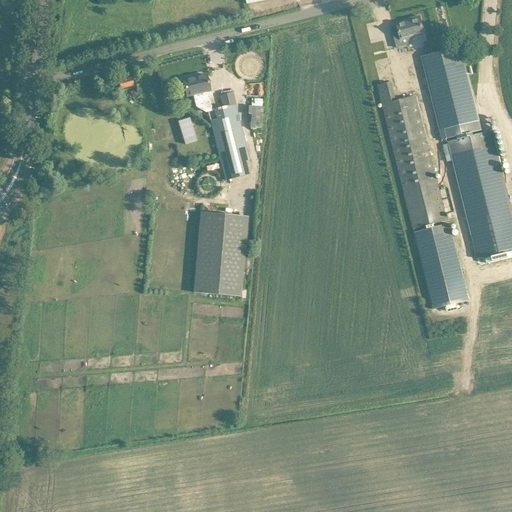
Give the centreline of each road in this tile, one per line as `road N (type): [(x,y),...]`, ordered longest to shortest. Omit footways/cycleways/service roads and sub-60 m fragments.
road 1 (unclassified): [(359,0),(66,75),(32,76)]
road 2 (unknown): [(210,38),(251,158),(248,213)]
